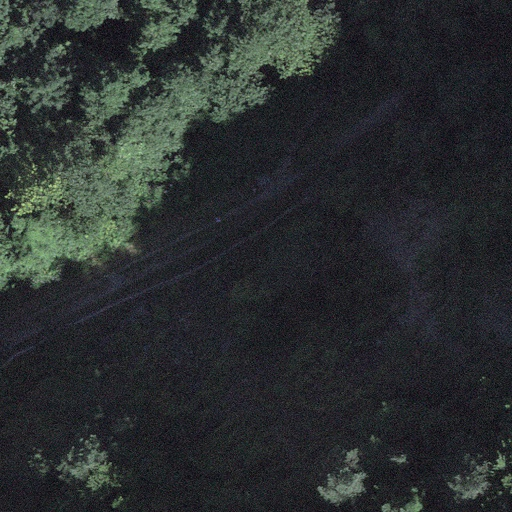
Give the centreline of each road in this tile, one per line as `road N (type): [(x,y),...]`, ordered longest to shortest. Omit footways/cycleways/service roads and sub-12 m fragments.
road 1 (track): [(511,21),(259,208)]
road 2 (track): [(0,371),(259,208)]
